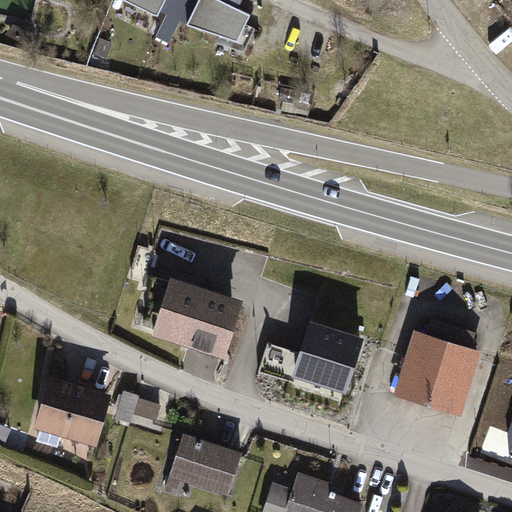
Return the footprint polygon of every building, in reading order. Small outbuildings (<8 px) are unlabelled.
[(166,0),(126,0),(159,16),(166,0)] [(252,15),(221,0),(201,0),(189,25),(239,42),(252,15)] [(182,20),(170,14),(159,37),(171,43),(182,20)] [(234,302),(172,283),(164,304),(153,300),(145,326),(219,349),(234,302)] [(459,413),(479,351),(472,349),(477,333),(434,319),(429,335),(422,333),(402,395),(459,413)] [(362,340),(313,324),(304,353),(269,342),(260,372),(343,398),(346,388),(347,388),(362,340)] [(42,425),(95,440),(108,397),(55,381),(42,425)] [(139,397),(127,393),(119,417),(131,421),(139,397)] [(161,405),(148,401),(145,415),(158,418),(161,405)] [(231,493),(243,455),(185,436),(167,488),(178,492),(183,477),(231,493)] [(360,511),(363,505),(336,496),(337,493),(333,492),(332,495),(326,493),(329,485),(300,476),(295,492),(275,485),(265,511),(360,511)] [(23,511),(32,493),(0,478),(0,511),(23,511)]
